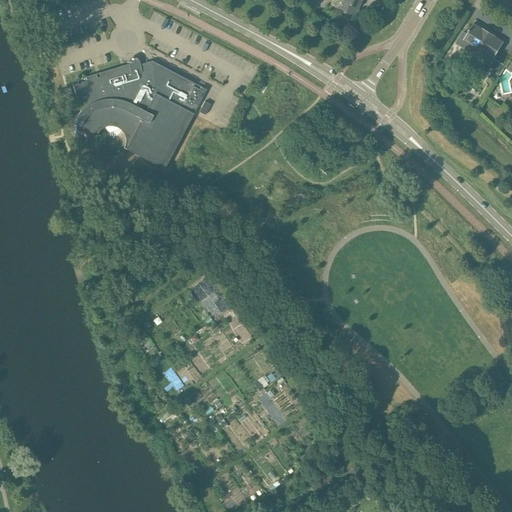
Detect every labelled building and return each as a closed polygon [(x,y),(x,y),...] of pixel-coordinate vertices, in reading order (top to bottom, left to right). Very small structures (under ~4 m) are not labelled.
[(357,9),(360,0),(332,0),(330,5),(340,9),(340,12),(346,15),(348,13),(350,14),(353,7),(357,9)] [(463,32),(456,44),(469,52),(470,50),(491,63),(504,42),(503,42),(495,37),(495,36),(494,36),(494,37),(488,34),(487,35),(482,32),(483,29),(482,28),(482,29),(474,24),(473,23),(469,30),(468,32),(467,34),(463,32)] [(140,65),(139,61),(99,73),(100,77),(97,78),(96,74),(86,77),(87,81),(86,82),(86,83),(86,84),(86,85),(85,85),(84,86),(83,87),(82,87),(81,87),(80,87),(79,86),(78,86),(78,85),(78,84),(73,86),(81,112),(77,115),(77,116),(83,120),(80,124),(80,125),(98,134),(99,132),(101,130),(104,128),(106,127),(109,127),(112,127),(115,127),(118,128),(120,130),(122,132),(124,134),(125,137),(126,140),(126,143),(125,146),(124,148),(139,156),(164,170),(194,114),(191,112),(192,109),(196,110),(206,90),(201,87),(200,90),(194,87),(195,84),(152,61),(140,65)] [(496,67),(489,65),(487,69),(499,77),(506,66),(499,62),(496,67)] [(211,105),(205,101),(199,112),(205,115),(211,105)]
